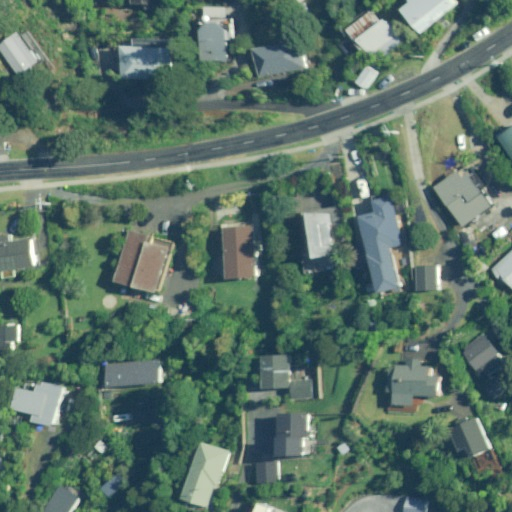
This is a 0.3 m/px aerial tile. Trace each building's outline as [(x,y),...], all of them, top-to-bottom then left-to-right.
[(460,4),(456,0),(413,0),(404,7),(425,32),(460,4)] [(236,20),(236,6),(201,6),(202,61),(230,60),(230,20),(236,20)] [(382,23),(374,12),(350,31),(370,57),(380,49),(386,56),(405,41),(388,19),(382,23)] [(47,63),(25,31),(3,46),(24,78),(47,63)] [(160,38),(136,37),(135,46),(122,45),(121,78),(170,80),(171,48),(159,48),(160,38)] [(309,66),(304,40),(256,50),(261,76),(309,66)] [(383,72),(374,64),(361,81),(370,88),(383,72)] [(499,206),(471,166),(442,187),(470,226),(499,206)] [(409,244),(396,196),(378,200),(381,212),(365,216),(385,293),(408,287),(397,246),(409,244)] [(339,207),(303,218),(316,260),(334,255),(331,243),(348,238),(339,207)] [(260,275),(255,225),(226,228),(232,278),(260,275)] [(154,237),(132,231),(118,280),(159,292),(172,246),(153,241),(154,237)] [(49,254),(46,236),(17,239),(17,236),(0,238),(0,272),(7,272),(8,278),(20,276),(19,270),(45,267),(43,255),(49,254)] [(511,252),(494,269),(502,277),(505,274),(511,281),(511,252)] [(443,290),(443,264),(422,265),(423,290),(443,290)] [(345,267),(332,271),(336,286),(349,282),(345,267)] [(92,307),(91,297),(74,298),(74,308),(92,307)] [(0,350),(20,350),(19,325),(0,325),(0,350)] [(511,362),(492,334),(468,352),(481,370),(485,367),(492,376),(511,362)] [(291,380),(290,352),(264,354),(265,388),(290,387),(291,399),(314,398),(313,379),(291,380)] [(420,358),(419,366),(396,365),(395,391),(402,392),(401,403),(422,404),(422,395),(447,396),(448,367),(428,366),(428,359),(420,358)] [(160,382),(158,360),(105,364),(107,387),(160,382)] [(511,384),(511,376),(505,369),(486,386),(497,398),(511,384)] [(35,379),(25,379),(19,386),(14,408),(37,414),(36,421),(56,426),(66,385),(40,380),(38,391),(32,390),(35,379)] [(315,455),(314,412),(283,413),(284,440),(286,440),(287,456),(315,455)] [(113,415),(103,415),(103,430),(113,430),(113,415)] [(234,451),(206,442),(188,498),(214,506),(221,485),(223,486),(234,451)] [(281,482),(281,462),(261,462),(261,482),(281,482)] [(69,511),(79,497),(60,484),(41,511),(69,511)] [(423,511),(424,498),(403,497),(401,511),(423,511)] [(255,511),(259,500),(251,498),(246,511),(255,511)] [(290,511),(267,503),(263,511),(290,511)]
